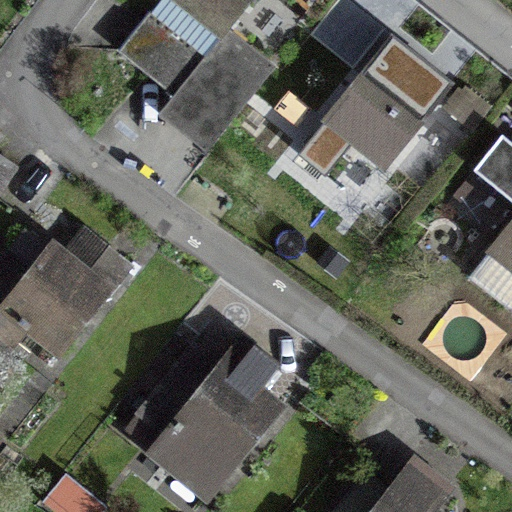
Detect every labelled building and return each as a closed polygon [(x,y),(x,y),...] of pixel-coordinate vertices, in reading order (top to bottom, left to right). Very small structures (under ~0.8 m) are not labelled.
[(267,69),(220,32),(246,0),(159,0),(116,54),(173,100),(160,115),(203,149),(267,69)] [(354,139),(384,163),(430,108),(394,80),(412,57),(366,20),(303,95),(328,115),(294,156),(321,178),(354,139)] [(511,221),(491,248),(511,265),(511,145),(501,137),(474,170),(511,200),(511,221)] [(0,190),(14,171),(0,160),(0,190)] [(27,235),(0,268),(0,311),(4,307),(20,320),(16,324),(32,337),(36,333),(59,351),(125,269),(81,233),(59,260),(27,235)] [(162,437),(148,453),(205,500),(274,412),(252,394),(271,370),(237,343),(199,389),(174,369),(135,416),(162,437)] [(428,511),(444,492),(409,464),(370,511),(428,511)]
